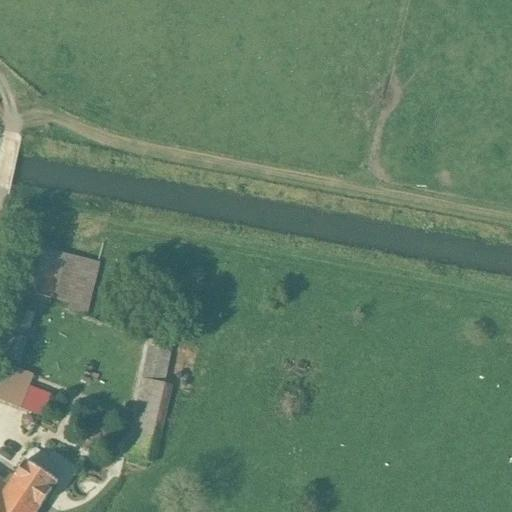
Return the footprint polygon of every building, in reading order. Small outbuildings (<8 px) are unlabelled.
[(61,256),(44,251),(34,295),(51,300),(61,256)] [(171,345),(150,341),(144,376),(165,380),(171,345)] [(30,381),(4,371),(0,380),(0,399),(20,407),(30,381)] [(165,384),(143,380),(126,457),(152,463),(170,386),(165,384)] [(46,396),(28,389),(21,407),(39,414),(46,396)] [(10,486),(0,501),(0,511),(37,511),(56,484),(25,464),(10,486)] [(0,501),(10,486),(0,479),(0,501)]
